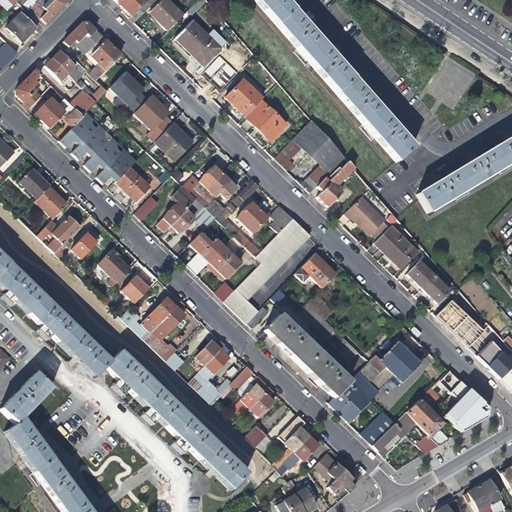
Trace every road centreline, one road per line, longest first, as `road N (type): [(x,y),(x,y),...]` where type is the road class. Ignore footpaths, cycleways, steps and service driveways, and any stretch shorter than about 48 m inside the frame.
road 1 (residential): [(84,0),(511,413)]
road 2 (residential): [(0,108),(396,498)]
road 3 (residential): [(78,388),(174,476),(175,511)]
road 4 (residential): [(511,431),(404,493)]
road 5 (residential): [(0,86),(84,0)]
